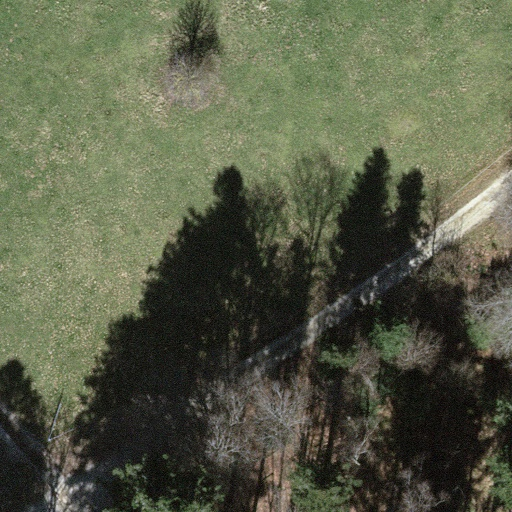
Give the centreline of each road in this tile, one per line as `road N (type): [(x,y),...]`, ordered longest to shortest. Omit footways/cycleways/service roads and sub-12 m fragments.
road 1 (track): [(40,511),(511,182)]
road 2 (track): [(0,419),(84,511)]
